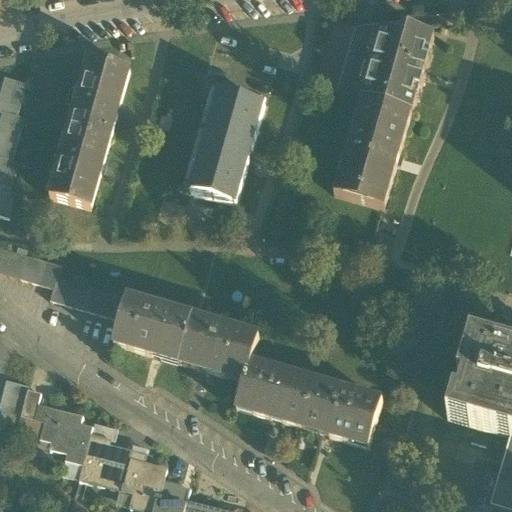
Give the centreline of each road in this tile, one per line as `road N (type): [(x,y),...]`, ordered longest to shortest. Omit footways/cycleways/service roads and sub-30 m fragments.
road 1 (residential): [(0,312),(294,511)]
road 2 (residential): [(217,0),(0,42)]
